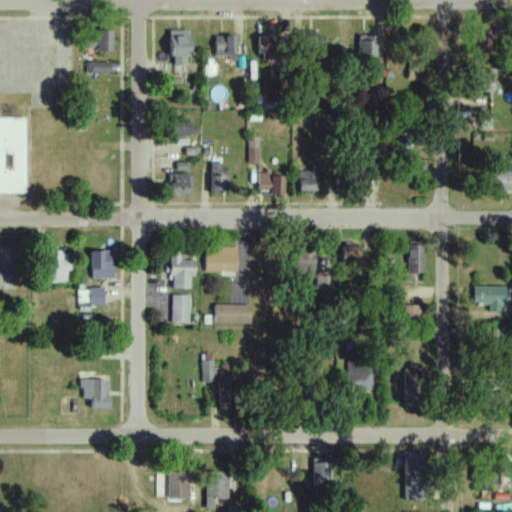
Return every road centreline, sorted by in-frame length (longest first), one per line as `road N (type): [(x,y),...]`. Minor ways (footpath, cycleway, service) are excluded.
road 1 (residential): [(0,4),(511,1)]
road 2 (residential): [(445,511),(442,0)]
road 3 (residential): [(0,438),(511,437)]
road 4 (residential): [(511,219),(0,219)]
road 5 (residential): [(140,438),(139,0)]
